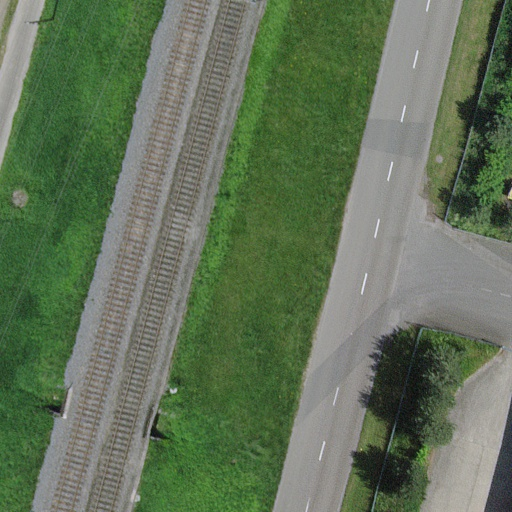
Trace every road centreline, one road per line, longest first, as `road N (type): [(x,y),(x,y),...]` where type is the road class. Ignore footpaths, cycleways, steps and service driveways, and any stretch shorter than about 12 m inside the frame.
road 1 (unclassified): [(431,0),(304,511)]
road 2 (track): [(0,136),(35,0)]
